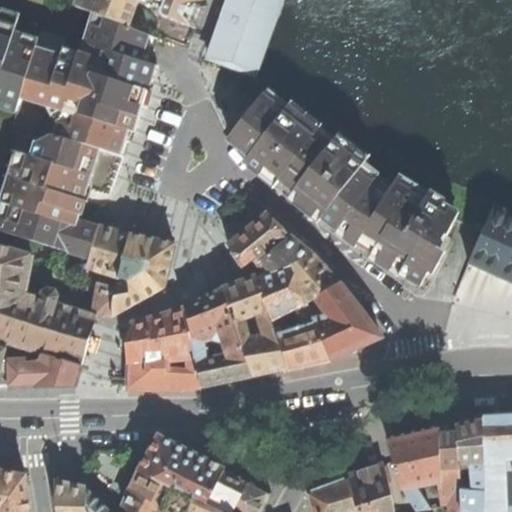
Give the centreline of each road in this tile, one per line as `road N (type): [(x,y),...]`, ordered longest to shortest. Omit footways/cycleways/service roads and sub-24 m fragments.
road 1 (residential): [(430,376),(422,345),(378,288),(221,162)]
road 2 (tertiary): [(333,390),(204,410),(32,417)]
road 3 (residential): [(333,390),(281,511)]
